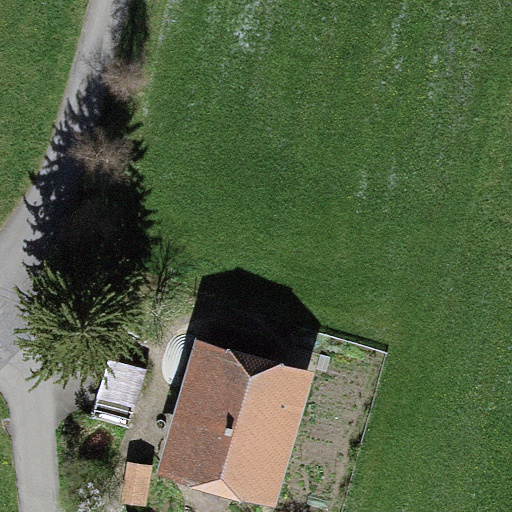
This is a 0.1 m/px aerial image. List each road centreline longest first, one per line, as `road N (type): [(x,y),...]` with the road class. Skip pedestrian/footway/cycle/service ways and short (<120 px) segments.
road 1 (residential): [(0,279),(45,214),(113,0)]
road 2 (residential): [(0,282),(23,353),(46,511)]
